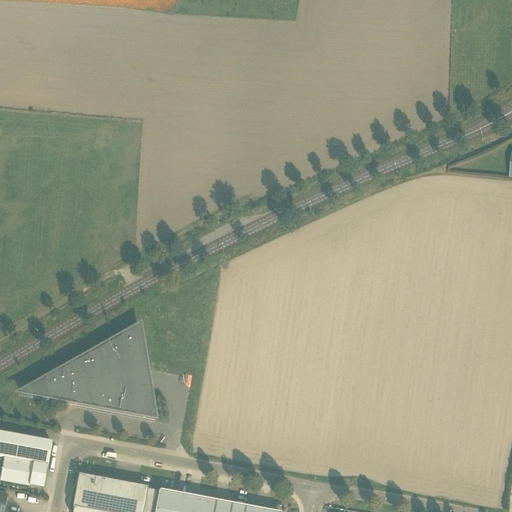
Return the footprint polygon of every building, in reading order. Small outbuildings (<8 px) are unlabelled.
[(49,400),(137,417),(155,420),(140,329),(21,395),(42,399),(45,403),(49,400)] [(0,458),(29,464),(48,468),(52,445),(0,435),(0,458)] [(34,465),(4,460),(0,480),(0,483),(29,489),(34,465)] [(155,511),(159,493),(134,488),(134,489),(126,487),(126,486),(123,486),(115,485),(115,484),(79,477),(73,510),(74,510),(73,511),(155,511)] [(181,511),(184,497),(159,493),(155,511),(181,511)] [(181,511),(207,511),(209,502),(184,497),(181,511)] [(262,511),(209,502),(207,511),(262,511)]
